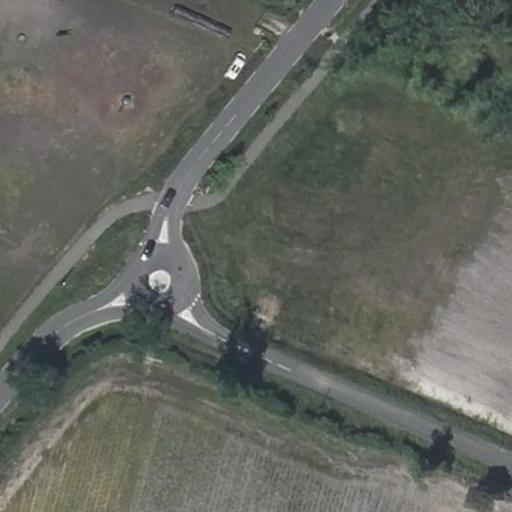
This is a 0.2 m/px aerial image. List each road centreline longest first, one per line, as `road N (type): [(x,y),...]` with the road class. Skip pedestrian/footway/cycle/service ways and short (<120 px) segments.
road 1 (track): [(478,511),(133,385),(0,509)]
road 2 (residential): [(511,457),(181,314),(152,292)]
road 3 (tertiary): [(337,0),(171,205),(152,292)]
road 4 (tertiary): [(152,292),(65,335),(0,412)]
